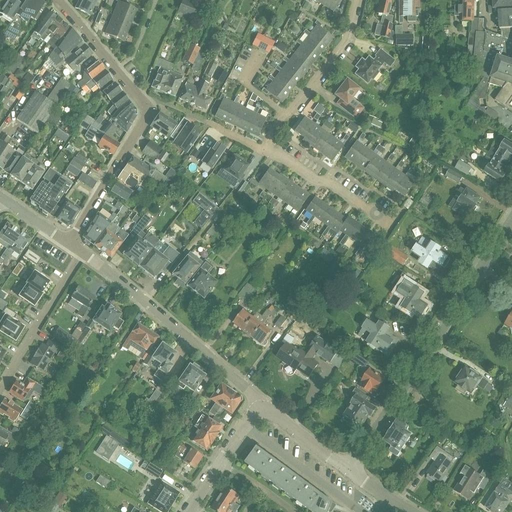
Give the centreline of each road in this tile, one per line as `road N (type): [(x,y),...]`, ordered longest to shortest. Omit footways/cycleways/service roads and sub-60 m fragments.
road 1 (residential): [(68,242),(148,106),(54,0)]
road 2 (tertiary): [(349,472),(511,224)]
road 3 (residential): [(259,401),(81,252)]
road 4 (residential): [(266,144),(346,42),(357,0)]
road 5 (residential): [(0,384),(81,252)]
road 6 (residential): [(376,219),(266,144)]
road 7 (tertiary): [(259,401),(188,511)]
